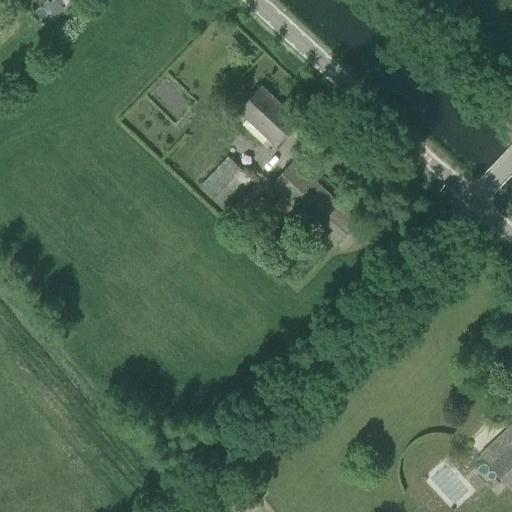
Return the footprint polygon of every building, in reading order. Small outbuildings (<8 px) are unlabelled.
[(54,0),(53,0),(45,9),(53,16),(62,7),(54,0)] [(269,137),(277,145),(297,123),(261,88),(240,110),(249,118),(242,125),(262,144),(269,137)] [(200,186),(224,209),(252,180),(228,157),(200,186)] [(298,211),(336,246),(358,223),(294,162),(272,186),(283,196),(270,209),(286,224),(298,211)] [(511,427),(481,455),(511,489),(511,487),(511,427)] [(245,487),(236,495),(239,500),(236,503),(243,511),(247,511),(263,500),(254,489),(250,493),(245,487)]
